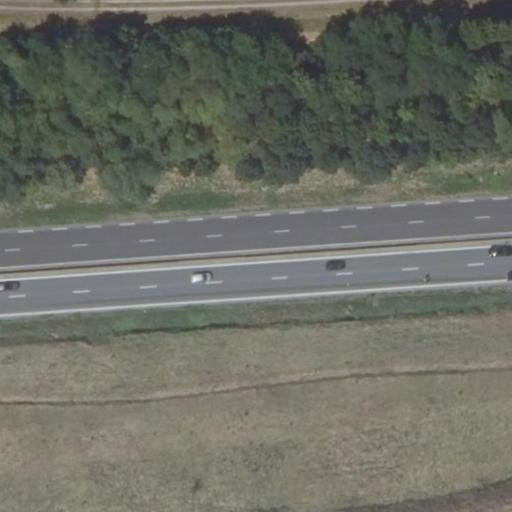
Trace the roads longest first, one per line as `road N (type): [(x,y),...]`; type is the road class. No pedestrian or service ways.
road 1 (trunk): [(511,215),(0,251)]
road 2 (trunk): [(0,298),(511,263)]
